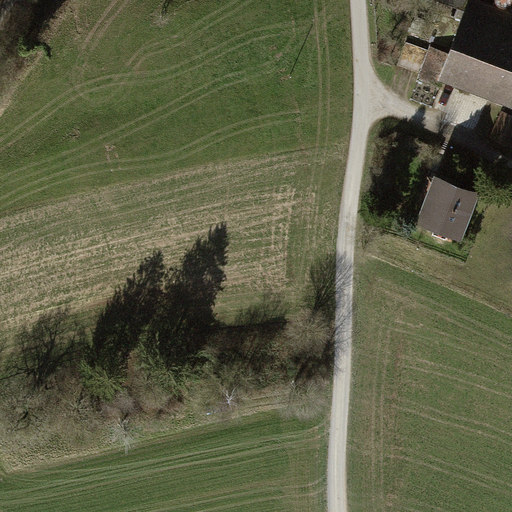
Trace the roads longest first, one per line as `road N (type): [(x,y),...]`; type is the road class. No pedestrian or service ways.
road 1 (track): [(367,88),(337,370),(338,511)]
road 2 (track): [(511,168),(367,88)]
